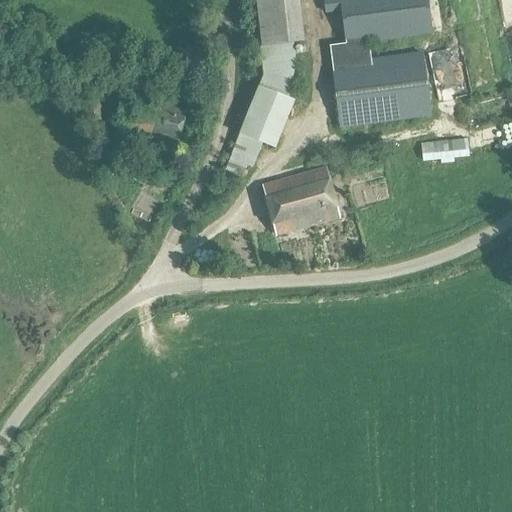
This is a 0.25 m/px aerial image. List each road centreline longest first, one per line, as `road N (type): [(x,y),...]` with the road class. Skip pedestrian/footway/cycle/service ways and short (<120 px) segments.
road 1 (unclassified): [(511,220),(452,254),(367,276),(150,286)]
road 2 (unclassified): [(150,286),(216,143),(231,89),(227,0)]
road 3 (unclassified): [(0,442),(100,322),(150,286)]
